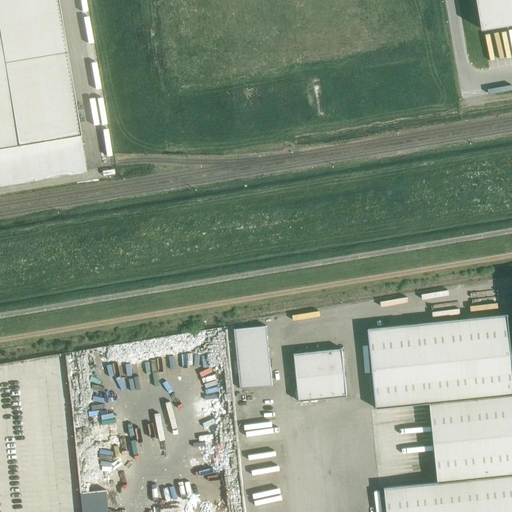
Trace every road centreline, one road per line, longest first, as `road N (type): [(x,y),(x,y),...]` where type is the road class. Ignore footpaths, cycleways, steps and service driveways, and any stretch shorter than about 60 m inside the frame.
road 1 (unclassified): [(0,310),(511,224)]
road 2 (unknown): [(355,511),(347,445),(332,429),(316,429),(294,447),(301,511)]
